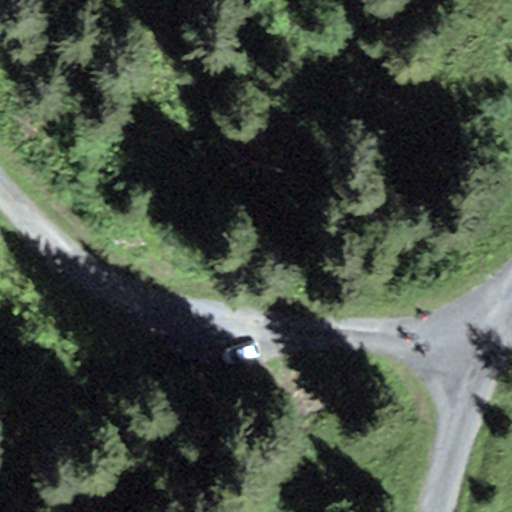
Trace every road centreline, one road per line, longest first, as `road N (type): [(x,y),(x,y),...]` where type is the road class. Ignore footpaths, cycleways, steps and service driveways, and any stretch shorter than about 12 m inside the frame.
road 1 (track): [(0,201),(80,287),(249,331),(402,337),(487,353)]
road 2 (unclassified): [(511,321),(487,353),(467,401),(433,511)]
